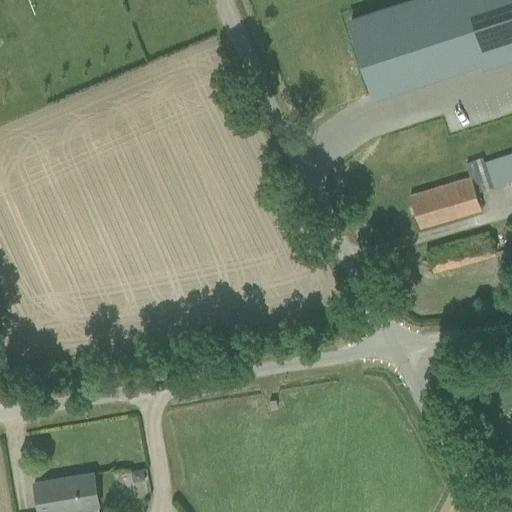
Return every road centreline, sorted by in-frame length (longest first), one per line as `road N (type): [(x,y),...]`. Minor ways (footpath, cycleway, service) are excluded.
road 1 (unclassified): [(0,413),(397,348)]
road 2 (unclassified): [(397,348),(315,208),(219,0)]
road 3 (unclassified): [(495,511),(397,348)]
